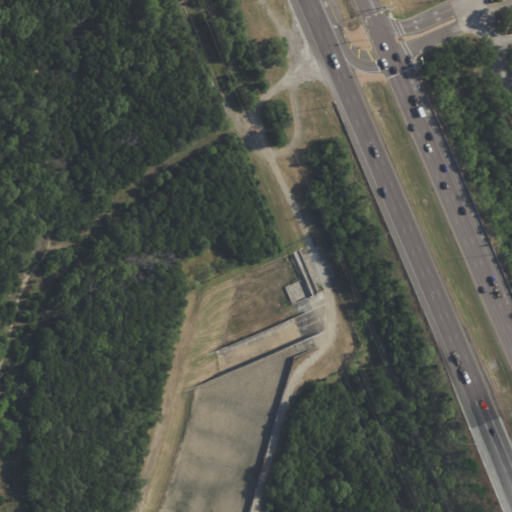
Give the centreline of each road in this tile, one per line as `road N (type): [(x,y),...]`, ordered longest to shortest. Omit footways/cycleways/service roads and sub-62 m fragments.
road 1 (trunk): [(320,30),(503,453)]
road 2 (trunk): [(511,332),(391,58)]
